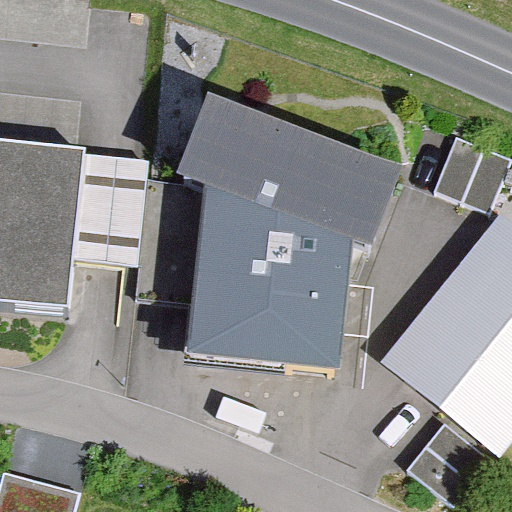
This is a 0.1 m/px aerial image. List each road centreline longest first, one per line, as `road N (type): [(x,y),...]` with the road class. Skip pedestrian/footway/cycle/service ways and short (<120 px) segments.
road 1 (residential): [(0,392),(147,433),(328,511)]
road 2 (secondary): [(333,0),(511,74)]
